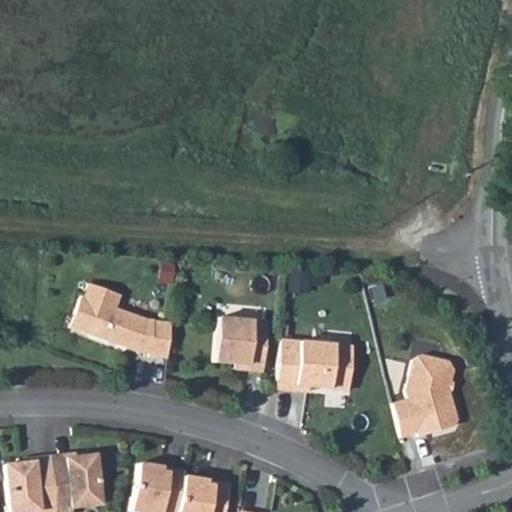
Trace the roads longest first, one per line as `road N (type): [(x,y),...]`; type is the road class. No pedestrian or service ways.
road 1 (track): [(493,251),(227,241),(0,218)]
road 2 (residential): [(360,511),(357,501),(296,460),(224,433),(140,411),(0,404)]
road 3 (unclassified): [(511,84),(497,157),(493,251)]
